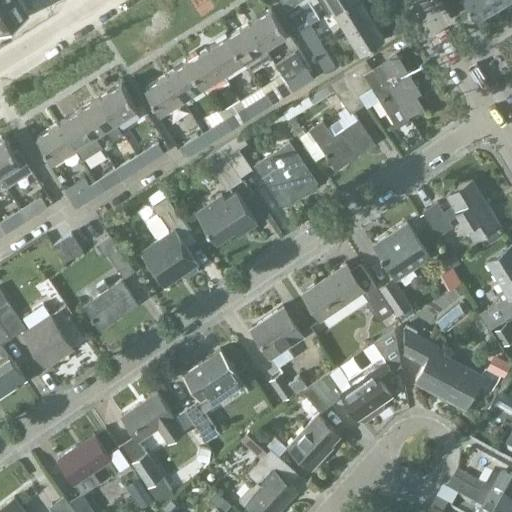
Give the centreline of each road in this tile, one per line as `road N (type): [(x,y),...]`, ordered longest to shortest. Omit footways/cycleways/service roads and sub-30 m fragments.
road 1 (residential): [(0,452),(492,116)]
road 2 (residential): [(376,462),(400,434),(432,432),(446,450),(443,472),(425,485),(403,482)]
road 3 (residential): [(0,101),(65,211)]
